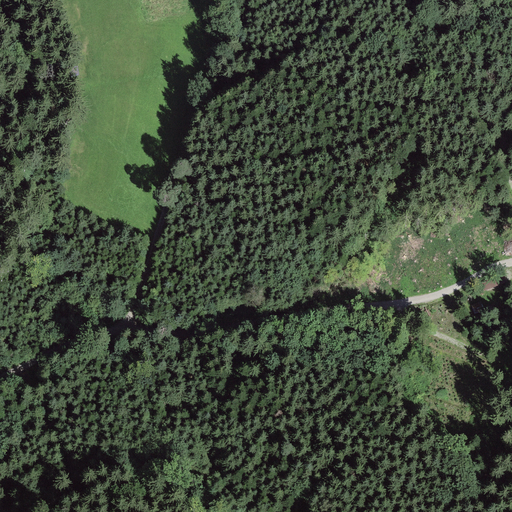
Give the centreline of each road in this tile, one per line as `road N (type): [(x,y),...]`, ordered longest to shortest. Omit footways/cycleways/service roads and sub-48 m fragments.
road 1 (track): [(511,263),(404,303),(89,337),(0,375)]
road 2 (track): [(230,0),(216,72),(129,329)]
